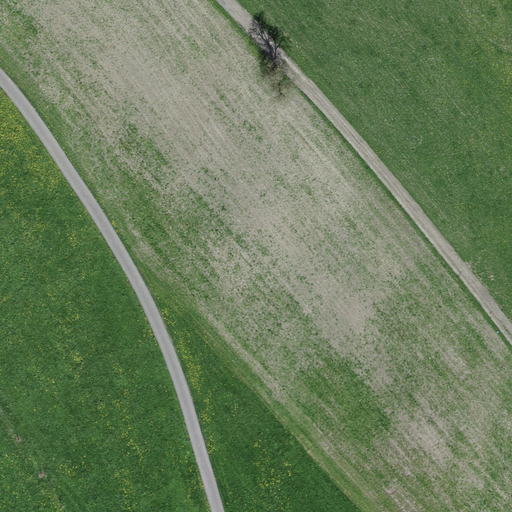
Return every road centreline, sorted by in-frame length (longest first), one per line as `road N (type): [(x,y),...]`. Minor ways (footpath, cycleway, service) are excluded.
road 1 (track): [(227,511),(161,325),(79,184),(0,72)]
road 2 (track): [(511,350),(228,0)]
